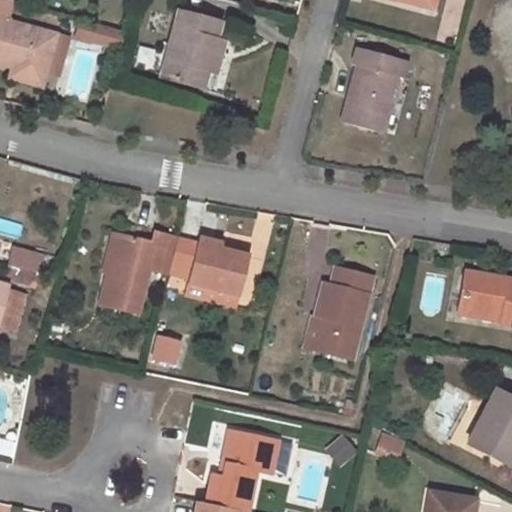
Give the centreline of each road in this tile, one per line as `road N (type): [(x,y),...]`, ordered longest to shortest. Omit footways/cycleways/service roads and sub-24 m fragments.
road 1 (residential): [(280,192),(89,162),(0,137)]
road 2 (residential): [(511,228),(280,192)]
road 3 (residential): [(280,192),(324,0)]
road 4 (residential): [(0,478),(81,495),(125,477)]
